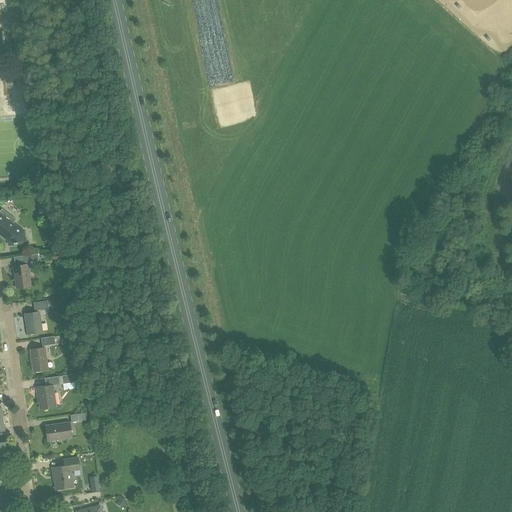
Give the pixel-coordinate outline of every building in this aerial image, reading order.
[(22,153),(15,83),(0,84),(0,169),(7,169),(6,155),(22,153)] [(52,193),(39,194),(41,217),(54,216),(52,193)] [(0,234),(4,237),(8,237),(9,245),(25,242),(24,232),(13,224),(16,220),(2,209),(0,211),(0,234)] [(24,256),(25,263),(39,261),(38,254),(24,256)] [(13,266),(16,288),(31,286),(28,264),(13,266)] [(34,303),(35,311),(49,309),(47,301),(34,303)] [(25,314),(28,334),(42,332),(39,312),(25,314)] [(41,338),(42,346),(55,344),(54,336),(41,338)] [(30,350),(33,372),(48,370),(45,348),(30,350)] [(62,376),(63,384),(75,382),(73,374),(62,376)] [(38,396),(40,409),(56,407),(53,385),(60,384),(58,376),(45,378),(46,386),(36,388),(37,396),(38,396)] [(70,415),(71,422),(85,420),(84,413),(70,415)] [(46,425),(48,441),(72,438),(69,422),(46,425)] [(54,476),(56,490),(74,487),(72,472),(80,470),(78,457),(64,459),(65,466),(52,468),(53,476),(54,476)] [(97,476),(90,477),(91,485),(99,484),(97,476)] [(117,504),(122,507),(126,500),(121,497),(117,504)]
